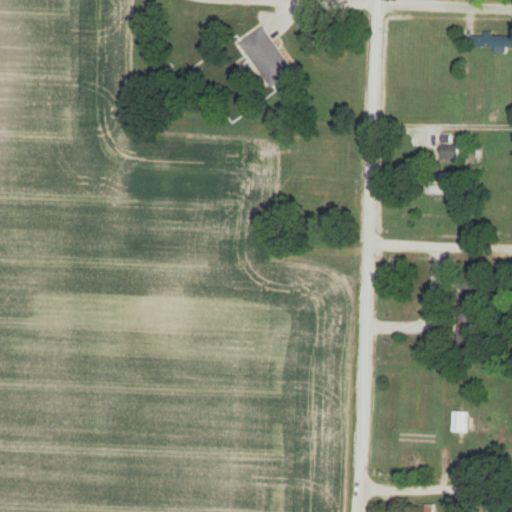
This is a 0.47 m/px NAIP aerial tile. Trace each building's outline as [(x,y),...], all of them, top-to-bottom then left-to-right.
[(294,73),(264,27),(241,43),(271,88),(294,73)] [(495,47),(495,54),(508,54),(508,49),(511,49),(511,37),(473,37),(473,47),(495,47)] [(459,146),(442,146),(442,159),(459,159),(459,146)] [(454,186),(431,186),(431,194),(454,194),(454,186)] [(346,202),(316,202),(316,218),(346,218),(346,202)] [(459,345),(482,346),(483,283),(460,282),(459,345)] [(467,411),(453,411),(453,433),(467,433),(467,411)]
